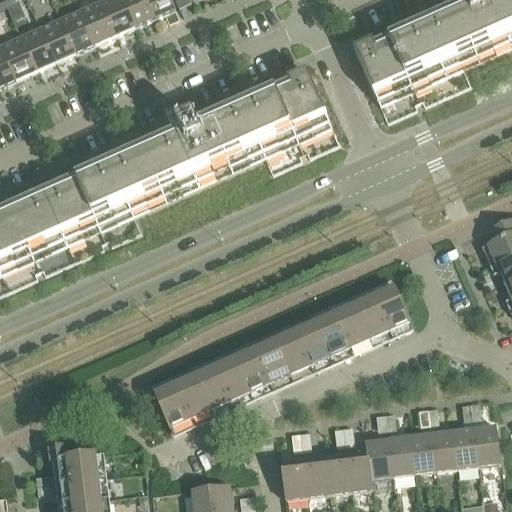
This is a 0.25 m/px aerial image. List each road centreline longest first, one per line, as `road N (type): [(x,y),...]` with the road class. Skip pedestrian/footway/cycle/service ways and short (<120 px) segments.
road 1 (tertiary): [(0,360),(387,190)]
road 2 (tertiary): [(373,161),(0,328)]
road 3 (residential): [(0,164),(313,24)]
road 4 (residential): [(262,415),(447,335)]
road 5 (tertiary): [(511,99),(373,161)]
road 6 (residential): [(373,161),(313,24)]
road 7 (tertiary): [(387,190),(511,134)]
